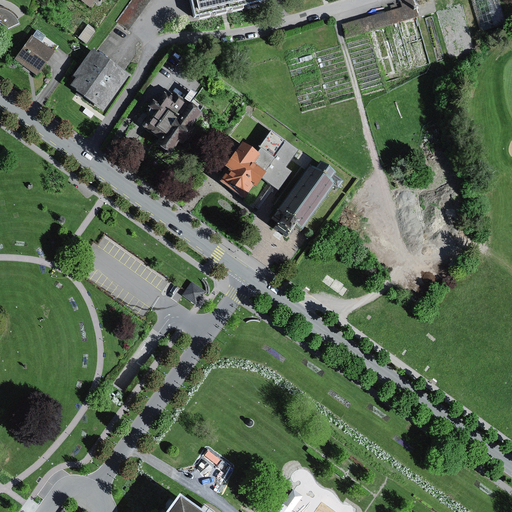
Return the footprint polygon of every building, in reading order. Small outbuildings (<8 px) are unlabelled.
[(75,0),(88,9),(94,0),(96,0),(101,3),(103,0),(75,0)] [(132,0),(117,23),(128,32),(151,0),(132,0)] [(260,0),(188,0),(193,19),(261,3),(260,0)] [(399,0),(402,8),(341,25),(345,39),(417,18),(411,0),(399,0)] [(495,0),(471,0),(481,31),(503,25),(495,0)] [(0,23),(8,29),(18,24),(16,20),(11,15),(5,11),(0,9),(0,23)] [(87,26),(78,39),(86,45),(95,32),(87,26)] [(36,31),(31,38),(53,54),(58,47),(36,31)] [(31,38),(30,38),(14,60),(38,76),(53,54),(31,38)] [(127,77),(89,51),(71,77),(75,79),(69,88),(102,112),(127,77)] [(173,100),(158,91),(146,109),(154,114),(143,130),(158,140),(154,147),(166,154),(176,139),(183,143),(192,129),(190,127),(203,108),(178,92),(173,100)] [(297,151),(270,132),(254,154),(258,157),(251,167),(263,175),(260,179),(278,192),(291,173),(285,169),(297,151)] [(254,154),(240,144),(222,169),(227,172),(219,183),(242,200),(251,187),(254,189),(260,179),(263,175),(251,167),(258,157),(254,154)] [(334,175),(335,174),(319,163),(314,171),(308,166),(275,214),(282,219),(274,230),(285,237),(292,226),(300,231),(332,186),(337,190),(343,182),(334,175)] [(192,285),(184,297),(194,305),(203,292),(192,285)] [(193,511),(175,498),(164,511),(193,511)]
